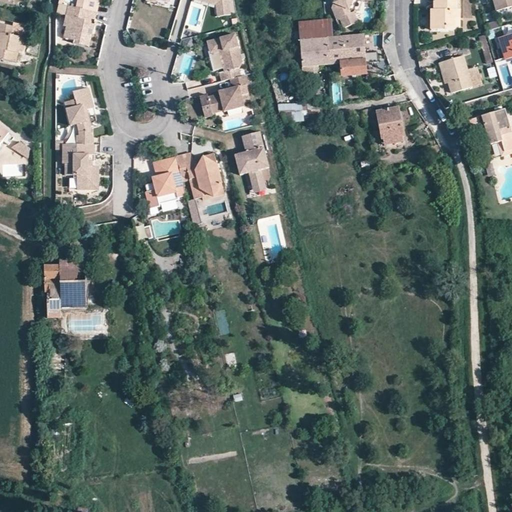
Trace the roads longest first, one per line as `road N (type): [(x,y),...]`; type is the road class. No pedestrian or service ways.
road 1 (track): [(494,511),(465,170)]
road 2 (residential): [(116,47),(116,90),(135,129),(160,124),(165,113),(154,62),(138,54)]
road 3 (residential): [(404,0),(405,58),(465,170)]
